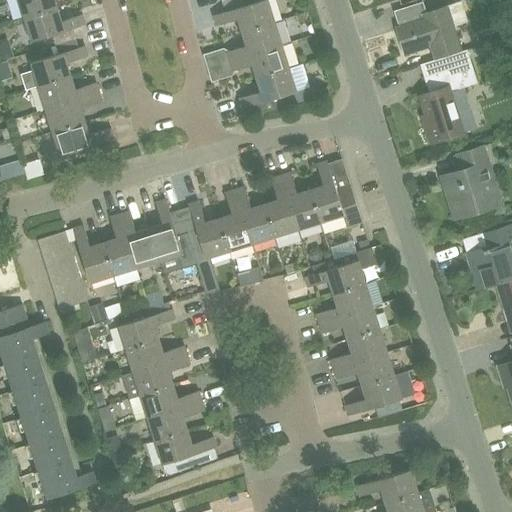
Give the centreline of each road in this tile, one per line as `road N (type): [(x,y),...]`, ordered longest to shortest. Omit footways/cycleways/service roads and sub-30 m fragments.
road 1 (residential): [(469,430),(371,122)]
road 2 (residential): [(301,409),(247,411),(234,393),(220,330),(236,299),(254,295),(272,301),(281,318)]
road 3 (residential): [(0,213),(217,152)]
road 4 (residential): [(314,458),(469,430)]
road 5 (residential): [(217,152),(371,122)]
road 6 (residential): [(114,0),(139,101),(162,112)]
road 7 (residential): [(371,122),(332,0)]
